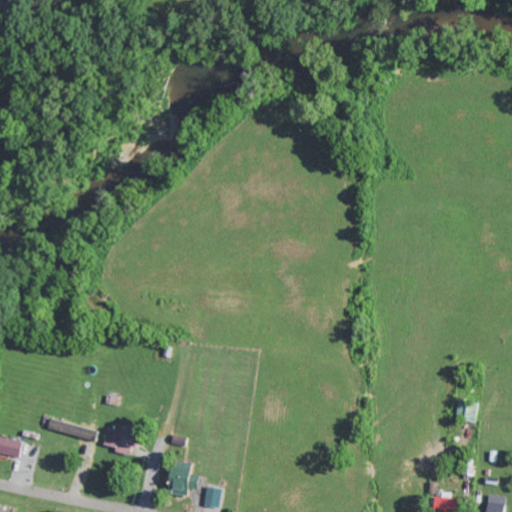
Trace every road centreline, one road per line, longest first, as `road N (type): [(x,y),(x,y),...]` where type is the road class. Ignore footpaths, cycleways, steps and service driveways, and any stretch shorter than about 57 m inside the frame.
road 1 (residential): [(101,265),(75,435),(53,498)]
road 2 (residential): [(118,511),(0,487)]
